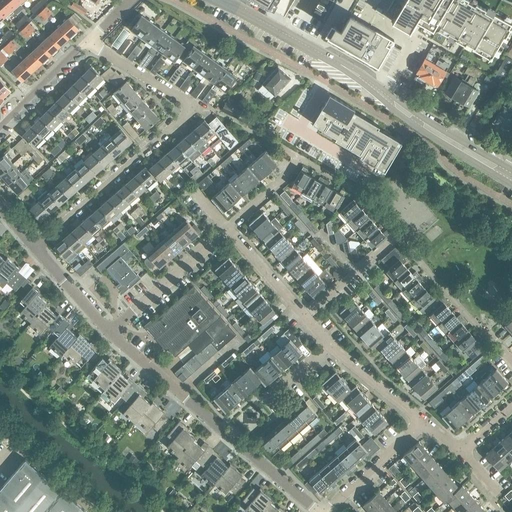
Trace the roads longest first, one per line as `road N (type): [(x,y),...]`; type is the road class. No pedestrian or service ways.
road 1 (residential): [(96,42),(193,104),(31,243)]
road 2 (residential): [(319,511),(110,333)]
road 3 (residential): [(511,361),(398,237)]
road 4 (residential): [(110,333),(231,228)]
road 5 (secondary): [(379,97),(511,184)]
road 6 (secondary): [(511,170),(385,90)]
road 7 (residential): [(0,133),(96,42)]
road 8 (residential): [(329,511),(426,424)]
road 9 (residential): [(398,237),(353,188),(299,158)]
road 10 (residential): [(385,90),(413,42),(367,15),(376,0)]
road 11 (residential): [(426,424),(330,347)]
road 12 (residential): [(306,317),(398,237)]
